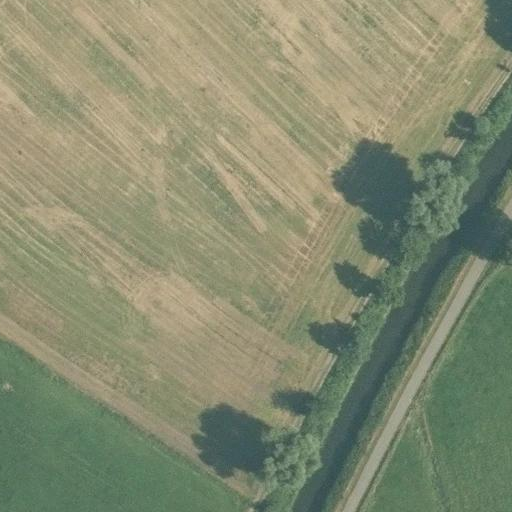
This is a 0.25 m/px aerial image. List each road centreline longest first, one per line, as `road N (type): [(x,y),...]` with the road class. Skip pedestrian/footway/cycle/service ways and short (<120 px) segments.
road 1 (track): [(511,61),(415,203),(251,511)]
road 2 (track): [(350,511),(511,209)]
